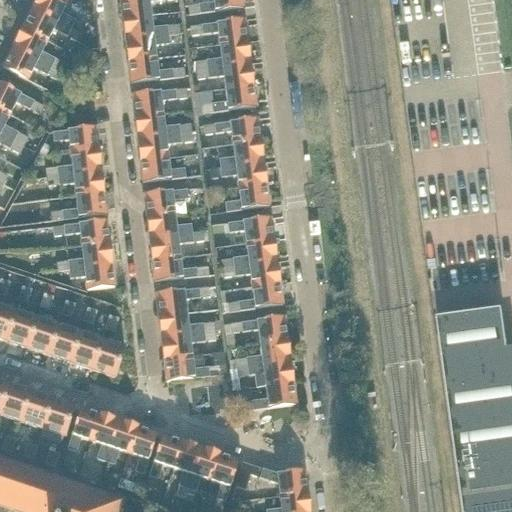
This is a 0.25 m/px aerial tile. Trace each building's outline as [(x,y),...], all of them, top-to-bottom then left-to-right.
[(62,15),(69,1),(65,0),(37,0),(33,10),(72,30),(76,22),(62,15)] [(120,0),(123,20),(151,16),(149,3),(176,0),(175,0),(120,0)] [(189,17),(200,15),(243,10),(241,0),(213,0),(214,5),(188,8),(189,17)] [(82,35),(72,30),(33,10),(23,30),(48,43),(54,31),(78,43),(82,35)] [(152,29),(151,16),(123,20),(126,41),(169,36),(180,35),(179,26),(152,29)] [(248,44),(245,21),(190,29),(192,38),(218,34),(220,47),(248,44)] [(74,79),(77,72),(42,54),(48,43),(23,30),(13,50),(51,69),(61,74),(62,73),(74,79)] [(128,63),(156,60),(154,47),(170,45),(169,36),(126,41),(128,63)] [(197,73),(208,71),(251,66),(248,44),(220,47),(222,60),(196,64),(197,73)] [(61,74),(51,69),(13,50),(3,69),(28,82),(34,70),(57,82),(61,74)] [(158,73),(156,60),(128,63),(131,85),(189,78),(188,69),(158,73)] [(251,66),(208,71),(197,73),(198,82),(224,78),(226,91),(253,87),(251,66)] [(45,108),(34,103),(0,85),(0,110),(11,116),(17,104),(40,117),(45,108)] [(202,116),(213,115),(256,109),(253,87),(226,91),(227,104),(201,107),(202,116)] [(135,119),(163,116),(162,103),(191,99),(190,90),(132,97),(135,119)] [(24,147),(28,139),(5,127),(11,116),(0,110),(0,135),(14,142),(24,147)] [(165,129),(163,116),(135,119),(138,141),(192,135),(191,126),(165,129)] [(261,143),(258,120),(204,128),(205,137),(231,134),(233,147),(261,143)] [(99,152),(97,135),(96,129),(53,134),(54,144),(69,142),(71,155),(99,152)] [(24,147),(14,142),(0,135),(0,145),(20,156),(24,147)] [(140,163),(168,159),(167,146),(193,143),(192,135),(138,141),(140,163)] [(264,165),(264,164),(261,143),(233,147),(235,160),(220,162),(221,171),(264,165)] [(47,180),(58,179),(101,173),(99,152),(71,155),(72,168),(46,171),(47,180)] [(185,170),(170,172),(168,159),(140,163),(143,185),(186,180),(185,170)] [(264,165),(221,171),(205,173),(206,182),(237,178),(239,191),(267,187),(264,165)] [(0,184),(5,187),(9,179),(0,173),(0,184)] [(104,195),(102,178),(101,173),(58,179),(47,180),(48,189),(74,186),(76,199),(104,195)] [(227,214),(270,208),(267,187),(239,191),(241,204),(226,206),(227,214)] [(173,203),(188,201),(187,191),(144,196),(147,219),(174,216),(173,203)] [(52,223),(64,222),(107,217),(104,195),(76,199),(77,212),(51,215),(52,223)] [(191,227),(176,229),(174,216),(147,219),(150,241),(192,236),(191,227)] [(274,242),(271,220),(229,226),(230,235),(245,233),(246,246),(274,242)] [(110,245),(108,228),(107,223),(53,229),(54,239),(80,236),(82,249),(110,245)] [(152,262),(180,259),(178,246),(205,243),(204,234),(192,236),(150,241),(152,262)] [(223,271),(235,270),(277,264),(274,242),(246,246),(248,259),(222,263),(223,271)] [(58,273),(69,272),(112,267),(110,245),(82,249),(83,262),(57,265),(58,273)] [(181,272),(180,259),(152,262),(155,284),(209,277),(208,269),(181,272)] [(277,264),(235,270),(223,271),(224,280),(251,276),(252,289),(280,286),(277,264)] [(115,288),(113,271),(112,267),(69,272),(70,280),(85,279),(87,292),(115,288)] [(0,294),(6,297),(10,285),(2,283),(0,287),(0,294)] [(228,315),(241,313),(283,307),(280,286),(252,289),(254,303),(227,306),(228,315)] [(159,318),(186,315),(185,302),(217,298),(216,289),(156,296),(159,318)] [(27,304),(31,293),(23,290),(19,301),(27,304)] [(49,311),(53,300),(45,297),(41,308),(49,311)] [(71,318),(75,307),(67,304),(63,316),(71,318)] [(0,340),(6,343),(16,312),(0,307),(0,340)] [(511,511),(511,350),(509,351),(503,311),(438,320),(464,511),(511,511)] [(27,350),(37,320),(16,312),(6,343),(27,350)] [(92,325),(96,314),(88,312),(85,323),(92,325)] [(188,328),(186,315),(159,318),(161,340),(216,334),(221,333),(220,322),(214,323),(214,325),(188,328)] [(114,333),(118,321),(110,319),(106,330),(114,333)] [(288,342),(285,319),(224,327),(227,350),(236,349),(234,336),(258,333),(260,345),(288,342)] [(49,357),(59,327),(37,320),(27,350),(49,357)] [(71,364),(81,334),(59,327),(49,357),(71,364)] [(93,371),(103,341),(81,334),(71,364),(93,371)] [(164,362),(192,359),(190,346),(217,343),(216,334),(161,340),(164,362)] [(115,379),(125,349),(103,341),(93,371),(115,379)] [(230,371),(248,369),(291,363),(288,342),(260,345),(262,358),(229,362),(230,371)] [(193,372),(192,359),(164,362),(167,383),(194,380),(227,376),(226,368),(193,372)] [(291,363),(248,369),(230,371),(233,393),(240,392),(238,379),(255,377),(256,390),(266,389),(294,385),(291,363)] [(0,412),(9,386),(0,382),(0,412)] [(243,413),(297,407),(294,385),(266,389),(268,402),(242,405),(243,413)] [(30,393),(11,387),(9,386),(0,412),(0,416),(20,423),(30,393)] [(52,400),(33,394),(30,393),(20,423),(42,430),(52,400)] [(62,446),(65,438),(75,407),(52,400),(42,430),(39,438),(62,446)] [(100,416),(89,412),(81,410),(67,451),(76,454),(81,439),(91,443),(100,416)] [(101,477),(106,464),(119,422),(100,416),(91,443),(102,446),(93,474),(90,484),(98,486),(101,476),(101,477)] [(139,429),(126,425),(119,422),(106,464),(114,467),(119,452),(130,456),(139,429)] [(157,435),(140,429),(139,429),(130,456),(140,459),(135,474),(144,477),(157,435)] [(173,470),(182,443),(163,437),(146,489),(155,492),(163,467),(173,470)] [(11,453),(14,442),(7,439),(3,450),(11,453)] [(184,502),(188,491),(201,449),(182,443),(173,470),(184,474),(175,499),(184,502)] [(32,460),(36,449),(29,447),(25,458),(32,460)] [(220,456),(207,452),(201,449),(188,491),(196,494),(201,479),(211,483),(220,456)] [(54,468),(58,457),(51,454),(47,465),(54,468)] [(214,511),(222,511),(226,503),(239,462),(220,456),(211,483),(222,486),(213,511),(214,511)] [(117,511),(120,504),(0,463),(0,505),(19,511),(117,511)] [(305,472),(278,476),(243,464),(232,495),(246,500),(253,477),(279,486),(280,498),(308,495),(305,472)] [(309,511),(308,495),(280,498),(282,511),(273,511),(309,511)]
